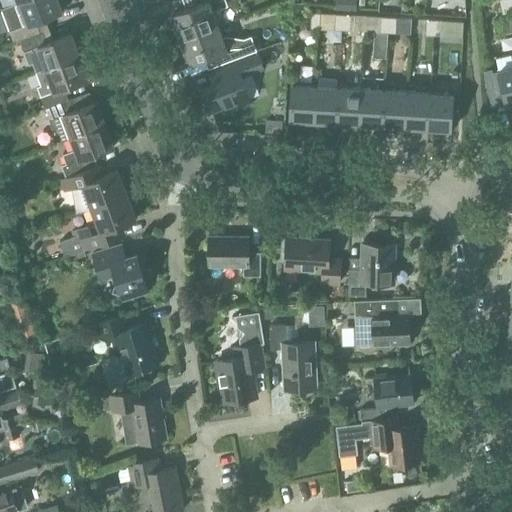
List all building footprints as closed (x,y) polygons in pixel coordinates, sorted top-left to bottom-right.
[(14,43),(20,41),(41,33),(36,21),(62,12),(57,0),(25,0),(18,3),(27,25),(10,31),(14,43)] [(172,14),(181,38),(217,25),(212,12),(228,6),(225,0),(195,0),(197,3),(172,14)] [(347,0),(347,11),(356,11),(356,0),(347,0)] [(499,0),(503,14),(510,12),(507,0),(499,0)] [(320,14),(312,13),(311,29),(319,29),(320,14)] [(334,30),(342,31),(343,15),(335,14),(334,30)] [(343,15),(342,31),(350,31),(351,15),(343,15)] [(388,33),(389,17),(381,17),(380,33),(388,33)] [(389,17),(388,33),(395,33),(396,18),(389,17)] [(425,35),(433,36),(434,20),(426,20),(425,35)] [(434,20),(433,36),(441,36),(442,20),(434,20)] [(222,38),(217,25),(181,38),(190,63),(214,54),(218,65),(261,49),(256,35),(244,40),(226,36),(222,38)] [(32,65),(35,73),(79,57),(71,34),(47,42),(43,32),(41,33),(20,41),(29,66),(32,65)] [(511,54),(496,59),(499,71),(506,105),(511,103),(511,54)] [(227,79),(200,89),(209,113),(237,103),(238,108),(251,103),(241,74),(261,66),(262,69),(263,69),(258,55),(223,68),(227,79)] [(87,79),(79,57),(35,73),(40,87),(38,88),(41,97),(45,108),(68,100),(64,88),(87,79)] [(290,120),(313,122),(315,87),(292,85),(290,120)] [(338,88),(315,87),(313,122),(336,123),(338,88)] [(361,89),(338,88),(336,123),(359,124),(361,89)] [(382,126),(384,91),(361,89),(359,124),(382,126)] [(407,92),(384,91),(382,126),(405,127),(407,92)] [(407,92),(405,127),(428,128),(430,93),(407,92)] [(454,95),(430,93),(428,128),(451,130),(454,95)] [(66,124),(71,137),(104,124),(96,102),(72,111),(68,100),(45,108),(53,129),(66,124)] [(282,122),(266,121),(265,134),(281,134),(282,122)] [(113,147),(104,124),(71,137),(76,150),(63,155),(66,164),(62,166),(66,178),(90,168),(94,167),(89,156),(113,147)] [(82,185),(91,208),(127,195),(118,170),(94,179),(90,168),(66,178),(60,180),(64,191),(82,185)] [(136,219),(127,195),(91,208),(97,222),(73,231),(80,252),(102,244),(103,245),(115,241),(110,229),(136,219)] [(209,237),(209,273),(210,273),(210,266),(244,266),(244,277),(261,277),(261,253),(249,253),(249,237),(209,237)] [(287,238),(284,279),(285,279),(286,271),(323,273),(322,283),(339,284),(340,260),(329,259),(330,240),(287,238)] [(361,270),(350,270),(349,296),(366,296),(366,283),(394,284),(395,244),(362,243),(361,270)] [(121,245),(92,254),(101,281),(116,276),(123,298),(147,290),(137,255),(125,258),(121,245)] [(0,294),(5,296),(9,278),(0,276),(0,294)] [(356,347),(374,346),(410,344),(409,313),(396,314),(396,299),(354,301),(356,347)] [(16,303),(24,337),(30,336),(31,343),(36,342),(26,301),(16,303)] [(241,346),(239,346),(232,348),(236,348),(237,358),(219,361),(218,360),(217,360),(224,403),(225,403),(225,401),(235,400),(254,397),(254,398),(255,398),(251,370),(265,368),(260,343),(264,342),(262,329),(260,312),(236,316),(238,329),(244,333),(240,339),(241,346)] [(120,346),(124,359),(99,359),(109,387),(129,373),(158,364),(150,337),(154,336),(149,321),(127,328),(123,314),(94,323),(99,338),(111,334),(115,348),(120,346)] [(286,325),(269,326),(271,350),(282,349),(284,390),(324,388),(324,387),(316,388),(314,342),(287,343),(286,325)] [(40,370),(42,353),(28,351),(25,368),(40,370)] [(10,368),(7,358),(0,360),(0,368),(1,371),(10,368)] [(360,410),(362,421),(389,418),(388,407),(413,404),(409,366),(409,374),(374,378),(377,408),(360,410)] [(137,390),(110,395),(112,411),(132,408),(137,442),(166,438),(160,398),(140,401),(137,390)] [(0,396),(0,416),(1,420),(12,416),(15,426),(27,422),(17,391),(0,396)] [(53,393),(40,393),(40,403),(53,403),(53,393)] [(398,417),(389,418),(362,421),(363,432),(386,430),(390,465),(420,462),(416,426),(400,428),(398,417)] [(15,426),(4,429),(7,439),(18,435),(15,426)] [(34,457),(0,467),(0,484),(39,472),(34,457)] [(158,458),(135,462),(138,479),(148,477),(154,511),(164,511),(184,508),(175,466),(161,469),(158,458)] [(359,488),(357,480),(357,478),(345,480),(346,490),(359,488)] [(0,511),(10,511),(27,507),(20,486),(0,492),(0,511)]
